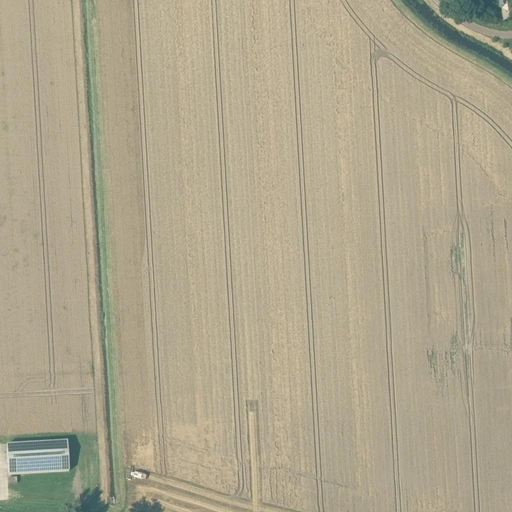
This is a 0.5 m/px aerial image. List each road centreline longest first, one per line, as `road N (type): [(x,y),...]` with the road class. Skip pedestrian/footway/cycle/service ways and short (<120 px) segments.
road 1 (track): [(119,511),(90,0)]
road 2 (track): [(86,503),(99,474),(74,0)]
road 3 (track): [(511,84),(434,36),(395,0)]
